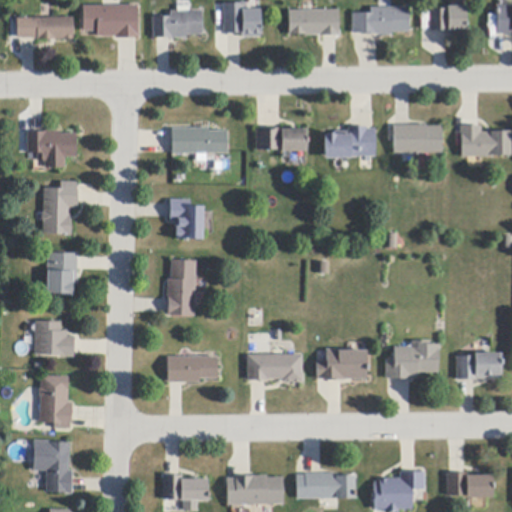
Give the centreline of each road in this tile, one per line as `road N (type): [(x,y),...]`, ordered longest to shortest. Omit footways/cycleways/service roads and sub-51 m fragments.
road 1 (residential): [(0,87),(511,80)]
road 2 (residential): [(116,511),(124,86)]
road 3 (residential): [(511,429),(118,430)]
